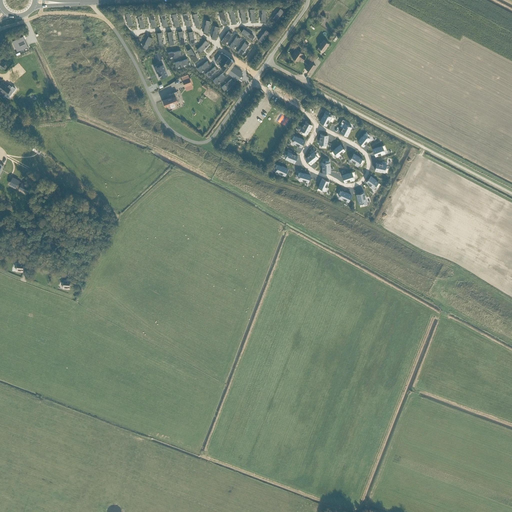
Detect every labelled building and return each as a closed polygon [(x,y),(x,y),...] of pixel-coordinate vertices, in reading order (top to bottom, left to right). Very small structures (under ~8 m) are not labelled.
[(284,11),(281,8),(273,19),(276,21),(284,11)] [(243,29),(241,32),(252,39),(254,36),(243,29)] [(269,32),(266,30),(258,41),(262,43),(269,32)] [(232,33),(229,31),(221,42),(225,44),(232,33)] [(17,51),(28,46),(23,35),(12,40),(17,51)] [(153,38),(149,36),(142,47),(146,49),(153,38)] [(240,38),(237,36),(229,47),(233,49),(240,38)] [(209,43),(206,40),(197,50),(200,53),(209,43)] [(323,40),(319,47),(324,51),(329,44),(323,40)] [(249,44),(245,42),(238,53),(241,55),(249,44)] [(190,48),(187,50),(194,61),(197,59),(190,48)] [(296,49),(291,56),(298,61),(300,58),(301,59),(303,60),(306,56),(303,54),(296,49)] [(225,72),(237,80),(242,74),(242,73),(232,66),(235,62),(221,52),(216,61),(217,65),(221,67),(221,68),(225,71),(225,72)] [(210,64),(208,61),(197,68),(200,72),(210,64)] [(310,62),(305,69),(311,73),(316,66),(310,62)] [(158,65),(154,66),(157,73),(158,72),(160,78),(168,75),(163,64),(159,66),(158,65)] [(218,70),(216,66),(205,74),(207,77),(218,70)] [(226,76),(224,72),(213,80),(216,84),(226,76)] [(189,78),(183,81),(185,86),(191,84),(189,78)] [(235,82),(232,79),(221,87),(224,90),(235,82)] [(2,82),(0,84),(0,91),(2,93),(3,92),(5,94),(10,89),(11,88),(11,87),(9,85),(7,87),(2,82)] [(171,98),(164,101),(166,107),(170,105),(171,108),(175,106),(174,103),(180,101),(177,91),(170,94),(171,98)] [(48,99),(44,102),(50,110),(54,107),(48,99)] [(322,116),(320,122),(320,121),(326,125),(329,119),(331,116),(330,116),(327,115),(327,114),(326,114),(324,113),(323,116),(322,116)] [(302,127),(300,130),(301,130),(304,131),(304,132),(305,132),(307,133),(309,130),(312,125),(312,124),(311,125),(305,121),(302,127)] [(343,127),(341,132),(347,135),(350,130),(352,127),(352,126),(351,127),(348,125),(349,125),(348,125),(345,124),(344,127),(343,127)] [(362,137),(358,141),(364,146),(368,141),(370,138),(367,136),(366,135),(366,136),(364,134),(362,137)] [(293,140),(292,142),(295,144),(300,147),(300,146),(303,140),(298,137),(295,135),(295,136),(293,139),(293,140)] [(320,141),(319,144),(320,144),(323,144),(324,145),(324,144),(327,145),(327,141),(328,135),(321,135),(320,141)] [(335,148),(332,151),(333,151),(333,150),(335,153),(336,154),(337,156),(340,154),(341,154),(345,150),(341,145),(336,149),(335,148)] [(378,147),(372,149),(373,149),(375,155),(381,153),(385,152),(384,152),(383,149),(383,148),(382,148),(381,146),(378,147)] [(287,157),(286,159),(289,160),(289,161),(294,163),(295,163),(294,163),(297,156),(291,154),(291,153),(288,152),(287,156),(286,156),(287,157)] [(310,154),(305,158),(306,158),(310,163),(315,159),(315,160),(318,157),(317,158),(315,155),(315,154),(313,152),(310,154)] [(354,154),(350,160),(356,163),(355,164),(358,165),(359,165),(358,165),(360,162),(361,161),(360,161),(362,159),(359,157),(354,154)] [(378,163),(376,169),(382,171),(386,172),(385,172),(386,168),(386,167),(387,165),(383,164),(377,162),(377,163),(378,163)] [(277,169),(276,171),(279,173),(285,175),(288,169),(282,166),(279,164),(279,165),(278,168),(277,168),(277,169)] [(300,177),(299,179),(303,180),(308,182),(310,175),(304,173),(301,172),(300,172),(301,172),(300,176),(300,177)] [(348,173),(342,175),(343,175),(345,182),(351,180),(354,179),(352,176),(353,175),(352,174),(352,175),(351,172),(348,173)] [(371,177),(367,182),(372,186),(374,189),(375,188),(374,188),(376,185),(377,185),(377,184),(378,182),(376,180),(371,176),(371,177)] [(13,177),(9,184),(16,188),(20,181),(13,177)] [(319,184),(317,187),(318,187),(321,188),(322,189),(322,188),(324,189),(326,186),(329,181),(328,181),(322,178),(319,184)] [(22,181),(19,188),(23,190),(28,193),(31,186),(22,181)] [(341,195),(340,197),(343,199),(348,201),(351,195),(345,192),(342,190),(343,191),(341,194),(340,195),(341,195)] [(363,193),(357,195),(358,201),(359,204),(362,203),(363,203),(363,202),(366,202),(365,198),(364,192),(363,192),(363,193)] [(15,263),(14,264),(17,265),(17,271),(22,271),(22,263),(18,262),(18,263),(15,263)] [(61,280),(61,282),(64,282),(63,289),(69,289),(69,281),(64,281),(64,280),(61,280)]
